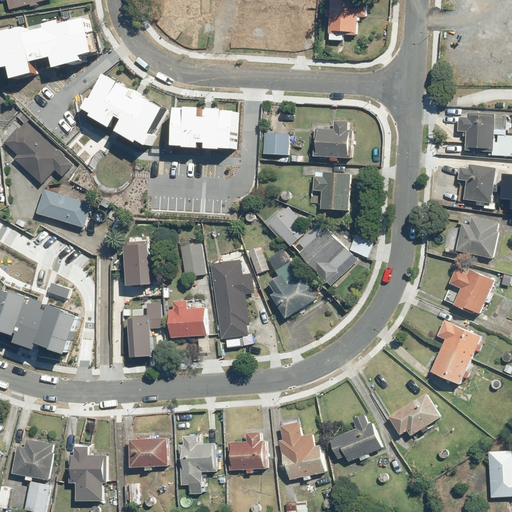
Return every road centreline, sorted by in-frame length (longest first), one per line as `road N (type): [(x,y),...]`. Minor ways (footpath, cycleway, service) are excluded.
road 1 (residential): [(409,88),(401,258),(377,319),(342,357),(273,381),(83,391)]
road 2 (residential): [(409,88),(180,69),(144,48),(119,0)]
road 3 (residential): [(0,230),(84,281),(90,302),(83,391)]
